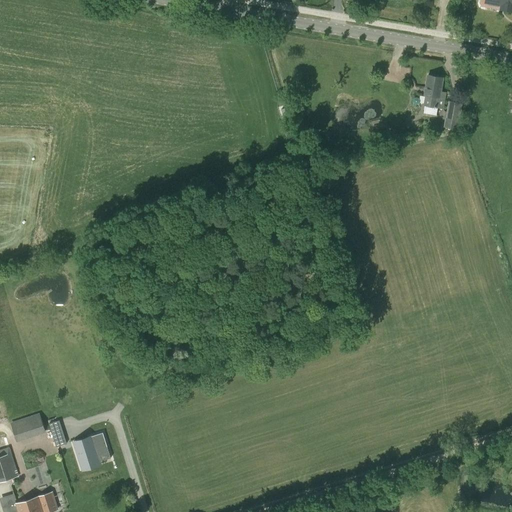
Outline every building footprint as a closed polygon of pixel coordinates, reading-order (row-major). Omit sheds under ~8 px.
[(511,0),(486,0),(486,2),(502,5),(501,9),(511,11),(511,0)] [(445,99),(439,98),(443,78),(429,76),(424,106),(425,106),(423,113),(436,115),(438,108),(444,109),(445,99)] [(443,127),(458,130),(462,104),(448,101),(443,127)] [(46,430),(40,414),(11,423),(16,440),(46,430)] [(57,445),(68,441),(59,419),(49,423),(57,445)] [(94,442),(76,448),(82,467),(100,461),(94,442)] [(9,447),(0,449),(0,482),(19,476),(9,447)] [(17,503),(19,511),(28,511),(42,508),(43,511),(49,511),(57,510),(52,492),(17,503)]
